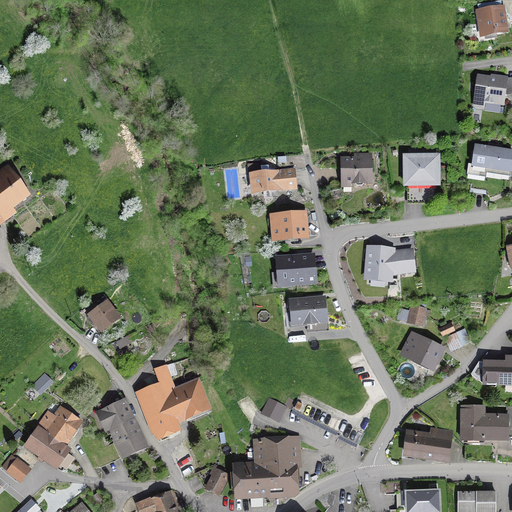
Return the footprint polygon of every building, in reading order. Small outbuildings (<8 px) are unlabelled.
[(505,33),(501,9),(478,13),(481,34),(484,33),(485,40),(495,38),(495,34),(505,33)] [(483,102),(502,105),(505,82),(478,78),(474,107),(483,108),(483,102)] [(509,177),(511,155),(511,153),(475,148),(472,167),(486,169),(485,174),(509,177)] [(341,161),(342,183),(353,183),(356,186),(361,186),(364,183),(370,183),(369,155),(362,155),(362,160),(341,161)] [(406,159),(406,185),(436,184),(436,159),(406,159)] [(296,189),(294,171),(274,174),(273,169),(268,170),(268,167),(260,167),(261,175),(251,176),(253,194),(296,189)] [(0,214),(26,195),(7,168),(0,172),(0,214)] [(274,240),(305,237),(303,215),(272,218),(274,240)] [(369,250),(366,277),(389,279),(391,252),(369,250)] [(397,274),(413,272),(410,252),(395,254),(394,259),(397,274)] [(310,270),(309,257),(276,260),(277,274),(286,273),(287,286),(315,283),(313,270),(310,270)] [(323,300),(290,302),(292,325),(325,322),(323,300)] [(106,304),(90,316),(101,331),(117,319),(106,304)] [(412,307),(409,323),(421,326),(424,310),(412,307)] [(449,326),(440,330),(443,336),(452,332),(449,326)] [(446,339),(452,352),(471,343),(465,330),(446,339)] [(402,355),(431,369),(440,350),(411,336),(402,355)] [(127,337),(117,343),(121,350),(131,344),(127,337)] [(511,357),(497,357),(497,363),(478,363),(470,376),(482,385),(511,385),(511,357)] [(179,430),(175,422),(184,418),(173,393),(164,367),(154,371),(159,386),(137,395),(153,436),(153,435),(156,440),(179,430)] [(44,373),(32,387),(41,395),(53,382),(44,373)] [(173,393),(184,418),(206,409),(196,384),(173,393)] [(292,410),(360,446),(368,432),(299,397),(292,410)] [(144,446),(124,402),(98,414),(106,431),(110,429),(122,456),(144,446)] [(283,407),(272,403),(267,417),(277,421),(283,407)] [(38,430),(63,447),(80,422),(62,409),(54,420),(46,414),(36,428),(38,430)] [(463,439),(506,440),(506,417),(481,417),(481,409),(462,409),(461,442),(463,442),(463,439)] [(38,430),(26,448),(53,467),(66,449),(63,447),(38,430)] [(446,461),(450,432),(437,430),(436,438),(407,434),(405,456),(446,461)] [(294,468),(299,468),(297,439),(254,443),(257,466),(234,467),(237,498),(296,494),(294,468)] [(2,468),(19,482),(28,470),(11,457),(2,468)] [(222,475),(224,471),(214,466),(212,471),(215,473),(206,490),(217,495),(226,477),(222,475)] [(442,511),(441,490),(405,491),(405,511),(442,511)] [(104,501),(97,493),(92,498),(98,506),(104,501)] [(175,511),(168,493),(150,500),(136,505),(138,511),(175,511)] [(494,511),(495,493),(458,493),(457,511),(494,511)]
